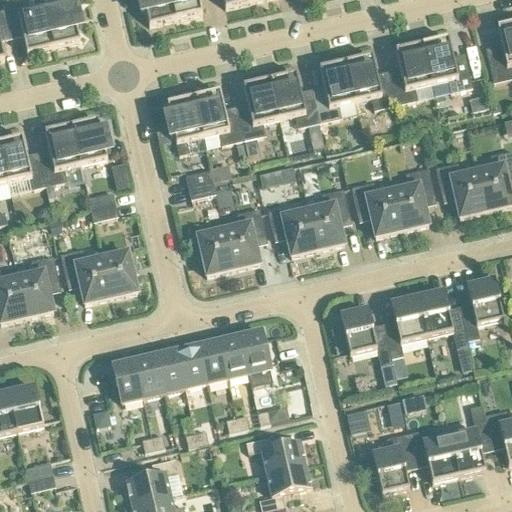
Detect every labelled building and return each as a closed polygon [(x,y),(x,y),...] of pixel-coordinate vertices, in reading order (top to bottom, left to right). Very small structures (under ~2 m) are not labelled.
[(57,0),(60,11),(43,15),(53,56),(79,50),(77,37),(81,36),(76,14),(72,15),(67,0),(57,0)] [(175,28),(168,0),(136,0),(141,22),(146,21),(148,34),(175,28)] [(168,0),(175,28),(202,21),(196,0),(168,0)] [(220,0),(225,16),(251,10),(248,0),(220,0)] [(248,0),(251,10),(278,4),(276,0),(248,0)] [(53,56),(43,15),(41,3),(3,12),(4,17),(9,41),(21,39),(26,62),(53,56)] [(0,67),(4,67),(0,49),(0,43),(9,41),(4,17),(0,17),(0,67)] [(511,31),(496,35),(501,58),(486,62),(493,91),(511,86),(511,31)] [(448,46),(421,52),(431,93),(447,89),(450,101),(472,96),(465,66),(453,69),(448,46)] [(400,82),(388,84),(395,114),(417,109),(414,97),(431,93),(421,52),(395,59),(400,82)] [(372,64),(345,70),(355,111),(371,107),(374,119),(395,114),(388,84),(377,87),(372,64)] [(324,99),(313,102),(319,131),(341,126),(338,114),(355,111),(345,70),(318,76),(324,99)] [(296,81),(269,87),(278,128),(295,124),(298,136),(319,131),(313,102),(301,104),(296,81)] [(248,117),(236,119),(243,149),(265,144),(262,132),(278,128),(269,87),(242,94),(248,117)] [(219,99),(193,105),(202,146),(219,142),(221,154),(243,149),(236,119),(225,122),(219,99)] [(469,107),(472,120),(488,116),(485,104),(469,107)] [(202,146),(193,105),(166,111),(169,124),(164,125),(167,137),(169,147),(174,146),(178,164),(189,161),(186,150),(202,146)] [(97,127),(71,133),(80,174),(107,168),(105,162),(110,161),(105,139),(100,140),(97,127)] [(50,163),(38,165),(45,194),(66,189),(64,178),(80,174),(71,133),(44,139),(50,163)] [(169,147),(167,137),(156,140),(159,152),(170,149),(169,147)] [(22,145),(0,149),(0,161),(7,191),(31,185),(34,197),(45,194),(38,165),(27,168),(22,145)] [(246,165),(243,153),(235,155),(238,166),(246,165)] [(492,175),(476,179),(485,220),(511,213),(507,191),(511,189),(511,159),(490,164),(492,175)] [(485,220),(476,179),(460,183),(457,171),(435,176),(442,206),(453,203),(459,226),(485,220)] [(408,195),(392,199),(401,239),(428,233),(422,210),(434,207),(427,177),(405,182),(408,195)] [(185,184),(188,196),(212,190),(209,178),(185,184)] [(273,179),(259,183),(262,197),(277,193),(273,179)] [(212,190),(188,196),(191,208),(215,202),(212,190)] [(401,239),(392,199),(375,202),(373,191),(351,196),(358,225),(369,222),(375,246),(401,239)] [(324,214),(307,218),(317,259),(344,253),(338,230),(350,227),(343,198),(321,203),(324,214)] [(88,206),(90,218),(115,213),(112,201),(88,206)] [(35,217),(38,229),(51,226),(48,213),(35,217)] [(115,213),(90,218),(93,230),(118,225),(115,213)] [(240,234),(223,238),(233,278),(259,272),(254,249),(266,246),(259,217),(237,222),(240,234)] [(317,259),(307,218),(281,224),(280,217),(268,220),(273,245),(285,242),(290,265),(317,259)] [(49,229),(51,242),(62,239),(59,226),(49,229)] [(233,278),(223,238),(197,244),(206,284),(233,278)] [(111,307),(101,266),(85,269),(82,258),(60,263),(67,292),(78,290),(84,313),(111,307)] [(128,260),(101,266),(111,307),(137,300),(128,260)] [(33,282),(17,285),(26,326),(53,320),(48,297),(59,294),(53,265),(31,270),(33,282)] [(0,332),(26,326),(17,285),(1,289),(0,286),(0,332)] [(471,317),(460,320),(467,349),(479,346),(476,335),(503,328),(493,288),(466,294),(471,317)] [(443,299),(417,306),(426,346),(452,340),(456,357),(468,354),(467,349),(460,320),(449,323),(443,299)] [(395,335),(384,338),(391,367),(402,364),(400,352),(426,346),(417,306),(390,312),(395,335)] [(391,367),(384,338),(372,340),(367,317),(340,323),(349,364),(376,358),(380,374),(392,372),(391,367)] [(261,340),(239,345),(248,383),(270,378),(261,340)] [(239,345),(218,350),(227,388),(248,383),(239,345)] [(218,350),(197,355),(206,392),(227,388),(218,350)] [(197,355),(176,360),(185,397),(206,392),(197,355)] [(176,360),(155,365),(164,402),(185,397),(176,360)] [(155,365),(134,369),(143,407),(164,402),(155,365)] [(143,407),(134,369),(113,374),(121,412),(143,407)] [(34,394),(7,400),(17,441),(43,435),(34,394)] [(0,444),(17,441),(7,400),(0,401),(0,444)] [(368,414),(347,418),(351,439),(372,435),(368,414)] [(108,418),(92,421),(96,437),(111,433),(108,418)] [(256,421),(259,434),(270,432),(267,419),(256,421)] [(484,424),(485,429),(491,453),(502,451),(508,474),(511,472),(511,429),(508,431),(506,419),(484,424)] [(246,424),(236,426),(238,439),(249,437),(246,424)] [(238,439),(236,426),(225,428),(228,441),(238,439)] [(475,438),(449,445),(458,485),(485,479),(479,456),(491,453),(485,429),(473,432),(475,438)] [(430,437),(408,442),(415,471),(426,468),(432,491),(458,485),(449,445),(432,448),(430,437)] [(205,439),(195,441),(198,454),(208,452),(205,439)] [(198,454),(195,441),(185,444),(187,457),(198,454)] [(415,471),(408,442),(386,447),(389,458),(372,462),(381,503),(409,497),(403,474),(415,471)] [(162,443),(151,445),(154,458),(165,456),(162,443)] [(154,458),(151,445),(141,448),(144,461),(154,458)] [(260,460),(266,483),(305,474),(299,451),(271,457),(269,445),(245,451),(248,462),(260,460)] [(126,491),(130,511),(138,511),(170,505),(165,482),(177,479),(174,467),(151,473),(154,484),(126,491)] [(25,477),(28,489),(52,483),(49,471),(25,477)] [(305,474),(266,483),(271,506),(259,509),(259,511),(283,511),(282,503),(310,497),(305,474)] [(52,483),(28,489),(31,500),(55,495),(52,483)]
